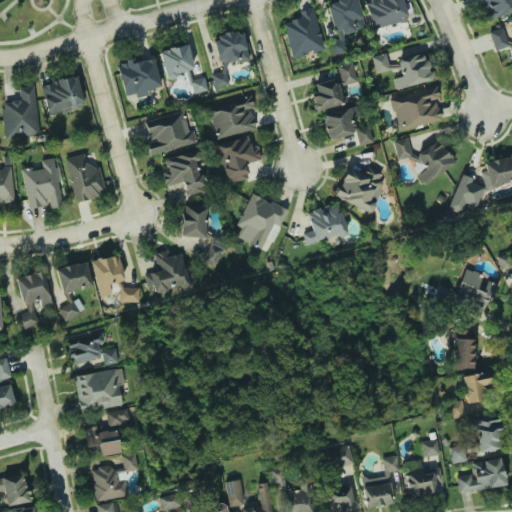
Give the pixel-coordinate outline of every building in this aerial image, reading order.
[(330,44),(333,55),(344,52),(342,41),(343,36),(355,32),(353,24),(354,21),(362,19),(356,0),(349,0),(326,7),(333,29),(338,32),(340,41),(330,44)] [(373,0),(364,2),(371,30),(404,22),(408,17),(403,0),(373,0)] [(300,16),(299,13),(312,9),(323,51),(292,59),(282,26),(291,24),(290,19),(300,16)] [(488,32),(494,51),(508,47),(502,27),(488,32)] [(215,42),(220,41),(219,37),(225,35),(224,32),(232,30),(233,33),(239,31),(240,35),(243,34),(248,49),(239,52),(237,60),(221,64),(215,42)] [(161,53),(187,46),(193,69),(178,73),(177,76),(174,79),(170,79),(167,78),(161,53)] [(370,58),(385,54),(388,67),(400,66),(398,62),(424,55),(431,79),(396,88),(394,81),(403,78),(400,69),(374,76),(370,58)] [(118,69),(125,96),(163,86),(155,58),(136,63),(135,59),(127,61),(128,67),(118,69)] [(221,72),(211,74),(213,87),(228,85),(225,63),(220,64),(221,72)] [(318,84),(319,88),(318,93),(311,95),(316,113),(340,106),(343,99),(340,87),(356,83),(351,64),(337,67),(340,78),(318,84)] [(39,85),(48,116),(83,106),(75,75),(39,85)] [(387,98),(391,113),(400,111),(406,132),(443,121),(437,101),(442,99),(438,84),(387,98)] [(18,88),(19,100),(1,102),(4,138),(38,135),(33,86),(18,88)] [(215,138),(253,130),(249,109),(253,108),(250,97),(204,107),(206,120),(212,119),(215,138)] [(324,116),(356,108),(358,113),(353,114),(350,121),(353,130),(368,126),(372,144),(359,147),(354,132),(352,136),(330,142),(324,116)] [(151,155),(190,144),(181,111),(142,122),(151,155)] [(208,140),(220,185),(245,180),(241,162),(257,159),(249,132),(208,140)] [(394,141),(407,138),(411,155),(418,158),(418,155),(439,140),(456,164),(423,186),(415,175),(426,167),(424,164),(406,158),(399,160),(394,141)] [(165,187),(182,182),(185,196),(205,191),(194,151),(163,159),(165,168),(160,169),(165,187)] [(63,158),(75,203),(104,195),(96,162),(86,165),(83,153),(63,158)] [(486,164),(511,156),(511,184),(480,193),(478,205),(458,200),(461,185),(477,188),(492,184),(486,164)] [(21,171),(28,208),(49,204),(49,209),(62,206),(52,158),(40,160),(41,167),(21,171)] [(10,167),(0,168),(0,202),(13,201),(10,167)] [(379,171),(366,167),(364,174),(346,167),(334,198),(372,212),(383,182),(376,179),(379,171)] [(287,211),(251,193),(236,225),(241,228),(237,237),(267,252),(287,211)] [(180,236),(208,238),(206,263),(220,264),(222,233),(206,232),(207,206),(182,205),(180,236)] [(304,236),(307,245),(336,235),(340,238),(343,238),(346,236),(347,232),(338,205),(309,215),(314,232),(304,236)] [(152,254),(157,270),(144,274),(149,296),(189,285),(181,253),(167,257),(166,250),(152,254)] [(124,278),(116,254),(89,262),(100,296),(123,289),(120,279),(124,278)] [(54,270),(62,294),(92,285),(84,260),(54,270)] [(15,277),(21,304),(38,300),(40,308),(51,306),(43,271),(15,277)] [(455,293),(487,306),(497,284),(464,271),(455,293)] [(119,302),(139,301),(139,287),(118,288),(119,302)] [(62,319),(83,311),(78,298),(71,301),(68,292),(64,294),(68,304),(57,308),(62,319)] [(13,318),(19,331),(37,323),(31,310),(13,318)] [(103,342),(100,329),(65,337),(70,364),(99,358),(96,344),(103,342)] [(472,368),(473,330),(452,329),(451,368),(472,368)] [(102,364),(115,363),(114,349),(101,350),(102,364)] [(0,358),(0,379),(10,377),(6,357),(0,358)] [(121,405),(115,369),(73,375),(78,411),(121,405)] [(489,373),(462,375),(464,402),(483,401),(482,385),(490,384),(489,373)] [(0,408),(14,406),(10,385),(0,386),(0,408)] [(107,425),(128,423),(126,410),(106,412),(107,425)] [(475,420),(477,451),(500,450),(499,419),(475,420)] [(420,442),(423,458),(439,454),(435,439),(420,442)] [(331,469),(352,464),(347,445),(326,450),(331,469)] [(465,461),(462,445),(448,447),(451,464),(465,461)] [(95,501),(127,496),(123,472),(137,470),(134,453),(120,455),(121,464),(89,469),(95,501)] [(364,508),(392,505),(388,472),(396,471),(394,456),(380,457),(383,475),(360,478),(364,508)] [(504,486),(501,458),(470,462),(472,474),(455,476),(457,492),(504,486)] [(282,511),(309,511),(308,480),(299,480),(299,490),(285,490),(285,481),(286,481),(285,467),(268,467),(268,482),(281,482),(282,511)] [(407,497),(436,494),(435,483),(439,482),(438,469),(405,472),(407,497)] [(6,506),(28,502),(23,474),(1,478),(6,506)] [(242,503),(239,479),(224,482),(227,506),(242,503)] [(240,511),(270,511),(266,482),(255,484),(258,505),(240,508),(240,511)] [(328,511),(335,511),(352,511),(351,490),(326,492),(328,511)] [(178,511),(176,494),(158,497),(160,511),(178,511)] [(96,511),(116,511),(115,501),(95,505),(96,511)]
